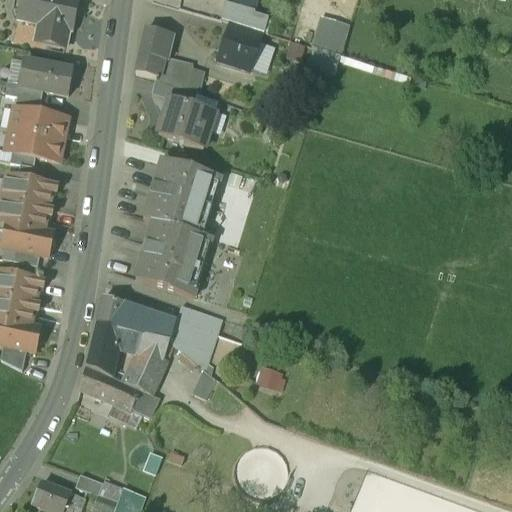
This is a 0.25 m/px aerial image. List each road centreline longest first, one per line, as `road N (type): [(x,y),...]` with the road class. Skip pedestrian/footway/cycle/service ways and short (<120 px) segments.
road 1 (residential): [(0,488),(68,374),(121,0)]
road 2 (track): [(491,511),(366,465),(212,422),(167,393),(178,362)]
road 3 (track): [(85,273),(309,344)]
